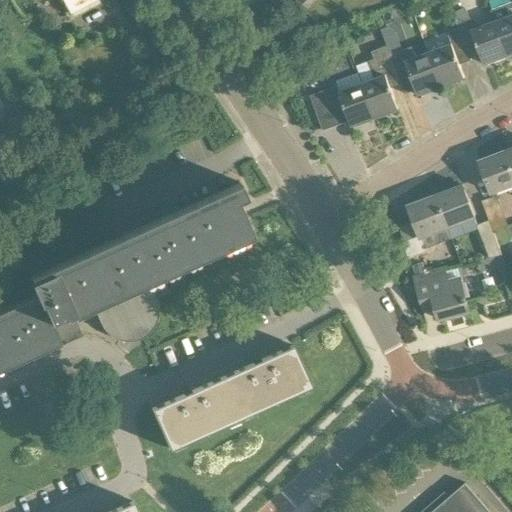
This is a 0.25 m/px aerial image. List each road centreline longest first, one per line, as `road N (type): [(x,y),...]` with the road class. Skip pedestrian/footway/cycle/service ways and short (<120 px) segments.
road 1 (residential): [(110,402),(360,289)]
road 2 (residential): [(317,223),(183,0)]
road 3 (residential): [(317,223),(511,99)]
road 4 (residential): [(276,511),(376,414),(419,386)]
road 5 (residential): [(70,511),(136,482),(110,402)]
road 6 (residential): [(0,391),(70,363),(92,368),(110,402)]
